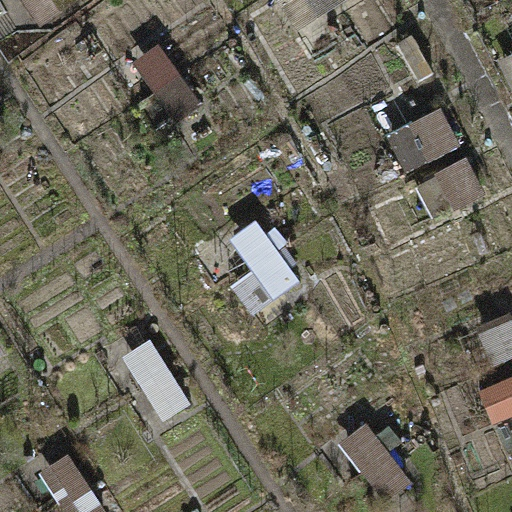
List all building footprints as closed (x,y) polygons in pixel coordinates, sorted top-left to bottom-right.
[(17,0),(34,22),(63,0),(17,0)] [(346,0),(306,0),(319,19),(347,0),(346,0)] [(162,44),(134,63),(175,124),(204,105),(162,44)] [(443,116),(393,137),(408,173),(458,152),(443,116)] [(461,169),(410,190),(425,226),(476,206),(461,169)] [(264,225),(236,244),(277,305),(305,286),(264,225)] [(155,343),(127,362),(168,423),(196,404),(155,343)] [(511,380),(482,393),(497,430),(511,423),(511,380)] [(111,511),(73,454),(45,473),(70,511),(111,511)]
